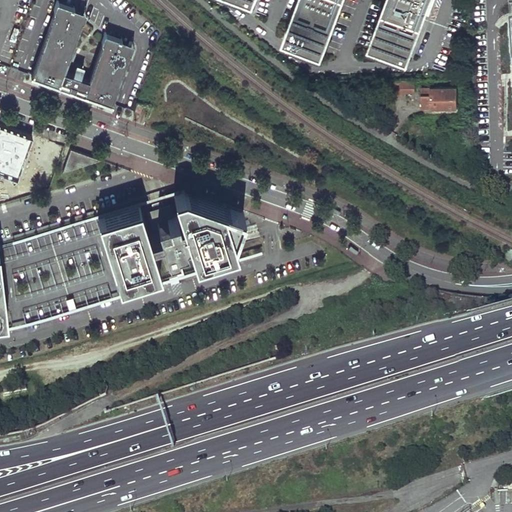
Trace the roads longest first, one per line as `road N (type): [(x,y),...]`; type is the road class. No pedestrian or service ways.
road 1 (residential): [(0,98),(309,210),(411,269),(511,282)]
road 2 (motorway): [(134,472),(511,358)]
road 3 (motorway): [(511,323),(193,427)]
road 4 (motorway): [(193,427),(0,486)]
road 5 (motorway): [(193,427),(157,423),(0,459)]
road 6 (motorway): [(0,511),(134,472)]
